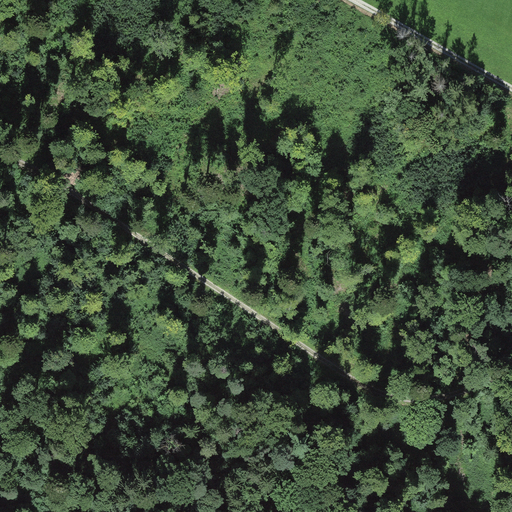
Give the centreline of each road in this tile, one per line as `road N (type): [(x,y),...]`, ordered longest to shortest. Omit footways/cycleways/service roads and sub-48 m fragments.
road 1 (track): [(511,368),(457,393),(395,398),(0,154)]
road 2 (track): [(511,86),(365,0)]
